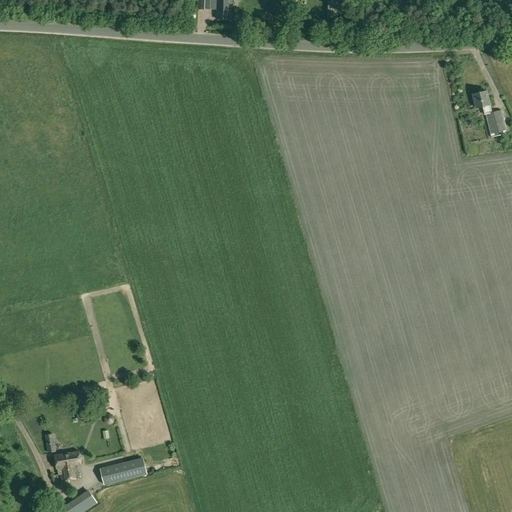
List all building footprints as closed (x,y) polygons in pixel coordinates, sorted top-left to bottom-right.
[(217,9),(216,19),(230,19),(231,0),(198,0),(198,9),(200,9),(217,9)] [(339,18),(339,0),(327,0),(328,18),(339,18)] [(507,134),(501,110),(492,113),(490,105),(487,91),(473,95),(476,108),(483,107),(485,115),(486,115),(491,137),(507,134)] [(94,408),(110,405),(108,392),(101,392),(102,396),(93,397),(94,408)] [(115,418),(115,417),(115,416),(114,416),(114,415),(112,414),(111,414),(109,414),(108,414),(107,414),(106,415),(105,416),(105,417),(105,418),(105,419),(105,420),(105,421),(105,422),(106,422),(106,423),(107,423),(107,424),(108,424),(109,424),(111,424),(112,424),(114,423),(114,422),(115,421),(115,420),(115,419),(115,418)] [(49,452),(56,451),(54,442),(47,443),(49,452)] [(55,476),(59,475),(60,475),(61,481),(79,478),(77,465),(82,465),(79,451),(54,456),(56,466),(53,466),(55,476)] [(147,474),(143,458),(101,468),(105,484),(147,474)] [(100,481),(73,499),(68,503),(74,511),(106,490),(100,481)]
